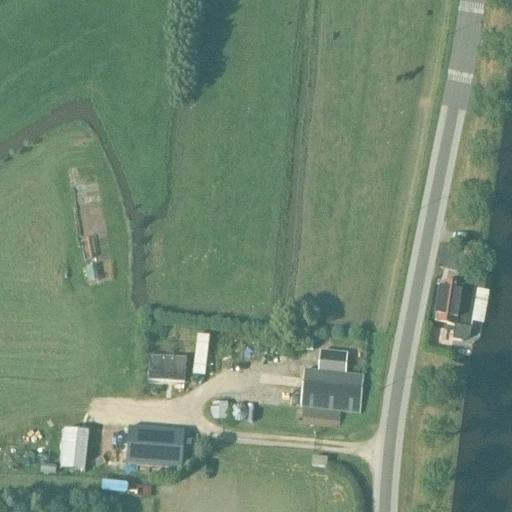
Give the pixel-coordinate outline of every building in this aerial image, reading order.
[(443,283),(435,322),(437,322),(437,324),(455,327),(453,341),(462,343),(470,338),(478,291),(484,292),(487,278),(459,273),(457,286),(443,283)] [(184,385),(186,361),(150,358),(148,382),(184,385)] [(289,369),(287,396),(304,397),(303,410),(329,413),(331,400),(342,401),(344,374),(340,374),(341,361),(315,359),(314,372),(289,369)] [(230,414),(230,415),(230,416),(230,417),(230,418),(231,419),(231,420),(232,420),(232,421),(233,422),(234,422),(234,423),(235,423),(236,423),(237,423),(237,424),(238,424),(239,424),(240,424),(240,423),(241,423),(242,423),(243,422),(244,422),(244,421),(245,421),(245,420),(246,419),(246,418),(247,417),(247,416),(247,415),(247,414),(247,413),(246,412),(246,411),(245,410),(245,409),(244,409),(244,408),(243,408),(242,407),(241,407),(240,407),(239,406),(238,406),(237,407),(236,407),(235,407),(234,407),(234,408),(233,408),(232,409),(232,410),(231,410),(231,411),(230,412),(230,413),(230,414)] [(181,468),(183,431),(125,429),(123,465),(181,468)] [(315,459),(314,468),(328,469),(330,460),(315,459)]
